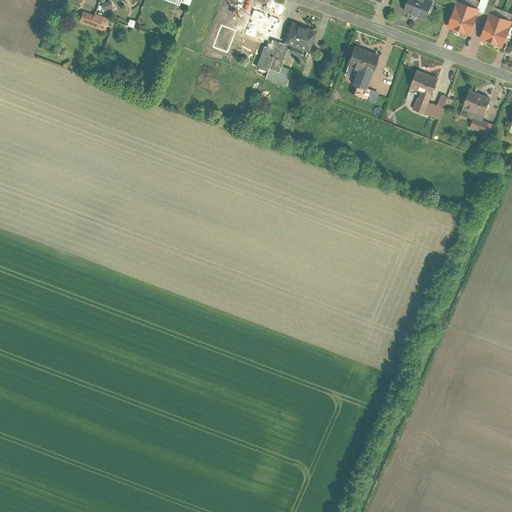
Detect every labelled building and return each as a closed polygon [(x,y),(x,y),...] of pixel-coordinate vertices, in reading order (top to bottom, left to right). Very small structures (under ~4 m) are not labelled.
[(85,0),(83,7),(94,11),(98,0),(85,0)] [(409,0),(404,14),(426,22),(433,0),(409,0)] [(104,10),(113,8),(111,1),(102,4),(104,10)] [(457,4),(448,30),(471,39),(480,12),(457,4)] [(275,42),(282,21),(253,11),(245,31),(275,42)] [(94,15),(94,16),(83,13),(79,24),(98,31),(99,26),(104,28),(107,19),(94,15)] [(511,23),(490,15),(480,41),(503,50),(511,24),(511,23)] [(316,33),(291,24),(283,45),(309,54),(316,33)] [(235,30),(221,25),(213,47),(227,52),(235,30)] [(364,94),(379,57),(354,48),(346,70),(356,74),(350,88),(364,94)] [(439,80),(417,72),(411,90),(420,93),(431,98),(432,98),(439,80)] [(461,116),(474,121),(470,129),(485,135),(489,124),(482,122),(491,100),(471,92),(461,116)] [(438,107),(429,104),(431,98),(420,93),(413,112),(439,121),(443,109),(438,107)] [(438,107),(443,109),(447,98),(441,97),(438,107)] [(476,151),(483,153),(488,141),(481,138),(476,151)]
